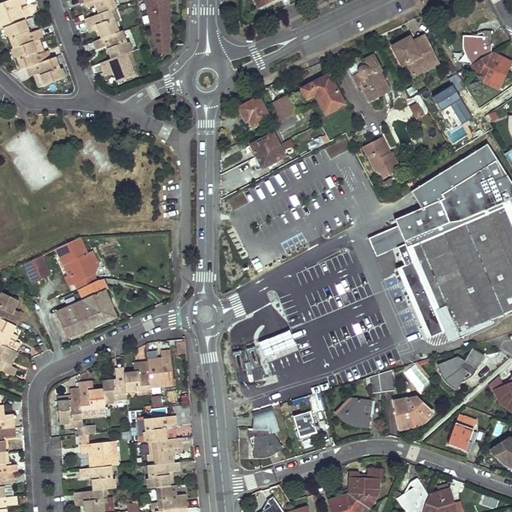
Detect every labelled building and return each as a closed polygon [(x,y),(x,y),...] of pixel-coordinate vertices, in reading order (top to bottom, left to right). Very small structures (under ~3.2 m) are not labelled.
[(0,27),(7,25),(27,17),(23,8),(20,9),(19,5),(22,5),(28,3),(26,0),(5,0),(0,2),(0,27)] [(85,0),(86,2),(90,0),(94,0),(96,3),(99,12),(112,7),(115,6),(118,5),(115,0),(85,0)] [(117,20),(112,7),(99,12),(85,17),(89,26),(93,24),(98,23),(100,27),(103,36),(120,30),(117,20)] [(31,30),(27,17),(7,25),(15,46),(34,39),(44,35),(40,27),(31,30)] [(124,29),(120,30),(103,36),(94,40),(97,48),(107,44),(111,57),(128,51),(132,50),(124,29)] [(472,63),(472,64),(491,53),(493,31),(485,31),(485,37),(465,36),(465,41),(465,47),(466,51),(469,56),(468,56),(472,63)] [(424,51),(431,47),(424,35),(412,41),(415,47),(420,45),(424,51)] [(420,45),(415,47),(412,41),(410,38),(393,47),(403,66),(408,63),(415,75),(439,63),(431,47),(424,51),(420,45)] [(39,52),(34,39),(15,46),(23,67),(27,66),(52,57),(49,49),(39,52)] [(133,64),(136,63),(132,50),(128,51),(133,64)] [(133,64),(128,51),(111,57),(102,61),(105,70),(113,67),(115,70),(118,80),(137,74),(133,64)] [(491,53),(472,64),(476,70),(479,74),(481,76),(485,80),(491,84),(499,88),(511,62),(499,56),(498,56),(491,53)] [(56,55),(52,57),(27,66),(30,74),(40,71),(44,83),(64,76),(56,55)] [(361,61),(363,66),(362,66),(361,67),(360,68),(359,69),(359,70),(358,71),(358,72),(358,73),(352,77),(357,87),(360,85),(369,103),(391,91),(381,72),(383,71),(374,55),(361,61)] [(360,59),(346,66),(352,77),(358,73),(358,72),(358,71),(359,70),(359,69),(360,68),(361,67),(362,66),(363,66),(361,61),(360,59)] [(456,72),(449,77),(452,82),(432,95),(440,107),(467,89),(456,72)] [(316,94),(327,114),(346,104),(330,74),(302,89),(307,98),(316,94)] [(419,93),(405,102),(417,121),(431,112),(419,93)] [(160,107),(168,104),(165,95),(156,98),(160,107)] [(279,121),(296,112),(287,96),(270,104),(279,121)] [(249,121),(251,124),(252,127),(269,119),(259,98),(239,108),(246,122),(249,121)] [(451,130),(473,117),(462,99),(440,112),(451,130)] [(301,110),(296,112),(279,121),(276,123),(280,131),(305,118),(301,110)] [(477,133),(475,129),(473,124),(454,136),(458,144),(477,133)] [(256,156),(279,144),(273,133),(251,145),(256,156)] [(325,144),(322,137),(308,144),(312,151),(325,144)] [(382,137),(380,138),(388,154),(390,153),(382,137)] [(384,177),(401,169),(392,152),(390,153),(388,154),(380,138),(364,146),(377,172),(381,170),(384,177)] [(285,157),(279,144),(256,156),(263,168),(285,157)] [(491,320),(511,311),(511,182),(498,160),(488,144),(411,193),(421,208),(395,219),(398,226),(405,244),(397,247),(405,265),(397,268),(404,284),(427,340),(445,333),(449,342),(492,324),(491,320)] [(392,178),(383,183),(388,191),(396,185),(392,178)] [(398,226),(369,239),(376,256),(397,247),(405,244),(398,226)] [(87,254),(80,238),(57,249),(64,264),(70,261),(71,265),(70,268),(72,272),(65,275),(70,285),(74,284),(94,275),(97,268),(95,263),(97,262),(92,251),(87,254)] [(25,263),(33,281),(50,274),(42,256),(25,263)] [(96,280),(94,275),(74,284),(76,289),(82,287),(96,280)] [(94,328),(117,317),(104,291),(98,279),(96,280),(82,287),(87,298),(81,301),(81,302),(93,327),(94,328)] [(0,319),(16,327),(20,319),(13,316),(14,313),(18,304),(1,295),(0,297),(0,319)] [(81,302),(57,313),(69,338),(93,327),(81,302)] [(10,340),(16,327),(0,319),(0,344),(16,352),(20,344),(10,340)] [(295,346),(289,331),(259,343),(265,358),(295,346)] [(17,353),(16,352),(0,344),(0,371),(13,378),(17,370),(11,367),(15,360),(18,353),(17,353)] [(441,373),(445,379),(446,381),(449,384),(452,387),(456,390),(467,372),(473,376),(484,356),(472,349),(465,362),(457,357),(437,366),(440,373),(441,373)] [(147,362),(150,391),(173,389),(170,353),(161,353),(162,359),(146,360),(147,362)] [(150,392),(150,391),(147,362),(138,363),(138,373),(134,373),(124,374),(126,394),(137,393),(150,392)] [(127,401),(126,394),(124,374),(123,369),(114,370),(115,380),(102,381),(103,389),(104,403),(127,401)] [(395,391),(392,370),(378,374),(381,393),(395,391)] [(381,393),(378,374),(370,377),(372,394),(381,393)] [(511,409),(511,383),(504,387),(499,377),(489,386),(492,391),(496,389),(500,398),(503,401),(505,403),(507,405),(510,407),(509,408),(511,409)] [(105,417),(104,403),(103,389),(92,390),(88,391),(87,382),(78,383),(78,389),(82,419),(105,417)] [(59,423),(82,421),(82,419),(78,389),(70,389),(70,395),(70,400),(58,401),(59,423)] [(325,408),(320,392),(308,396),(313,412),(325,408)] [(161,394),(150,395),(152,407),(162,406),(161,394)] [(131,397),(132,406),(150,406),(150,397),(131,397)] [(357,427),(369,428),(373,401),(359,399),(359,400),(349,398),(336,413),(341,418),(341,419),(348,425),(349,422),(351,424),(353,425),(354,426),(357,427)] [(425,420),(428,418),(433,413),(417,398),(407,400),(407,399),(395,402),(400,429),(411,427),(416,425),(418,424),(422,422),(425,420)] [(5,417),(4,406),(0,406),(0,430),(14,429),(13,419),(5,420),(5,417)] [(272,432),(271,407),(252,413),(255,420),(254,430),(248,429),(247,437),(254,437),(254,457),(261,457),(265,456),(267,456),(271,454),(275,452),(276,452),(277,453),(283,448),(272,432)] [(300,439),(317,434),(311,413),(294,418),(300,439)] [(456,423),(449,445),(466,451),(476,421),(464,416),(461,425),(456,423)] [(152,442),(168,441),(166,427),(177,426),(176,417),(145,421),(147,443),(149,443),(152,442)] [(83,428),(84,435),(93,434),(93,427),(83,428)] [(0,430),(0,453),(5,453),(7,453),(5,440),(15,439),(14,429),(0,430)] [(181,439),(168,441),(152,442),(153,456),(154,466),(175,464),(174,454),(174,450),(182,449),(181,439)] [(497,458),(500,461),(501,462),(505,465),(508,467),(511,468),(511,439),(509,439),(491,452),(496,458),(497,458)] [(89,469),(111,467),(118,466),(116,443),(81,446),(82,455),(88,455),(89,469)] [(5,453),(0,453),(0,475),(14,474),(17,474),(16,465),(6,467),(5,453)] [(180,463),(175,464),(154,466),(147,467),(149,489),(157,488),(171,487),(170,473),(181,472),(180,463)] [(89,469),(81,470),(82,478),(92,477),(93,492),(102,491),(106,490),(113,490),(111,467),(89,469)] [(377,484),(377,480),(382,481),(382,470),(368,470),(368,478),(357,478),(356,474),(350,474),(349,487),(351,487),(351,495),(368,509),(373,502),(372,501),(373,499),(375,496),(376,492),(377,489),(377,487),(377,484)] [(14,474),(0,475),(0,498),(6,498),(5,485),(15,484),(14,474)] [(422,511),(428,497),(423,490),(424,490),(417,479),(409,483),(413,489),(396,499),(398,501),(401,505),(403,507),(407,510),(411,511),(410,511),(422,511)] [(177,486),(171,487),(157,488),(158,498),(159,511),(187,509),(186,500),(178,501),(178,496),(177,486)] [(455,511),(450,489),(436,494),(436,495),(428,497),(422,511),(455,511)] [(93,492),(75,493),(76,503),(84,502),(85,506),(85,511),(104,511),(103,504),(102,491),(93,492)] [(365,511),(368,509),(351,495),(342,498),(329,502),(332,511),(365,511)] [(482,505),(493,508),(495,499),(484,496),(482,505)] [(16,497),(6,498),(0,498),(0,511),(7,511),(7,507),(17,506),(17,501),(16,497)] [(282,511),(280,509),(273,497),(267,501),(271,507),(262,511),(307,511),(306,508),(291,511),(282,511)] [(127,511),(138,511),(138,503),(127,503),(127,511)]
